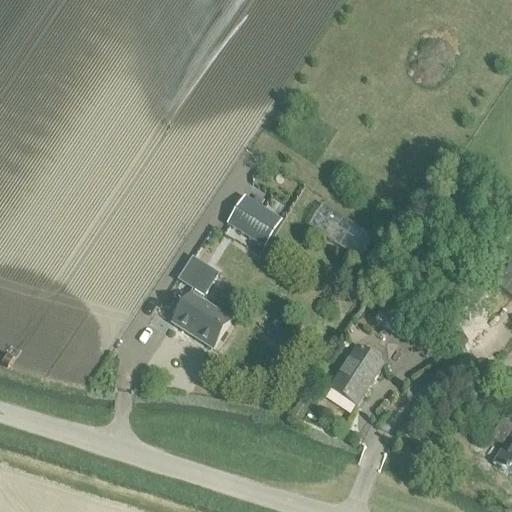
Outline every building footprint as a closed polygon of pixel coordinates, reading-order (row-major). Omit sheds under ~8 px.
[(264,252),(282,225),(244,201),(227,228),(264,252)] [(363,260),(376,236),(322,206),(309,231),(363,260)] [(191,299),(173,327),(213,352),(231,324),(201,305),(218,278),(192,262),(178,284),(195,295),(192,300),(191,299)] [(413,322),(387,305),(375,323),(401,340),(413,322)] [(282,320),(268,337),(286,351),(289,347),(297,353),(306,341),(298,335),(299,333),(282,320)] [(329,393),(356,410),(383,369),(357,351),(329,393)] [(511,428),(502,422),(489,442),(504,451),(494,467),(511,479),(511,428)]
